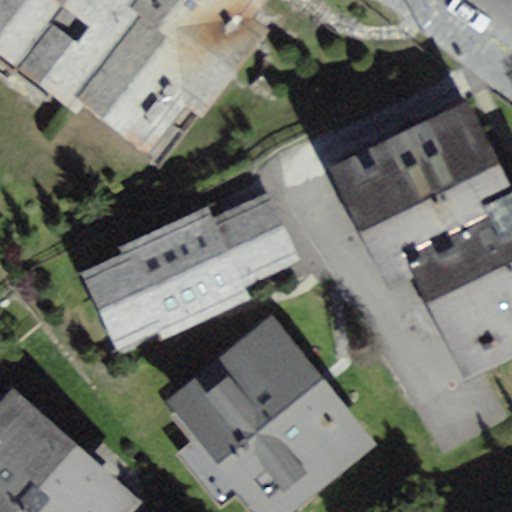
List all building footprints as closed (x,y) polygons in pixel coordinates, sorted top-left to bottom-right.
[(0,0),(0,92),(48,129),(56,120),(121,169),(159,123),(180,140),(254,45),(229,29),(250,0),(0,0)] [(466,122),(355,175),(403,275),(432,262),(478,357),(511,340),(511,185),(499,192),(466,122)] [(109,263),(63,282),(98,365),(143,346),(147,356),(243,313),(237,301),(295,273),(261,202),(202,226),(198,215),(105,255),(109,263)] [(259,322),(151,412),(234,511),(292,511),(366,451),(259,322)] [(120,511),(0,408),(0,511),(120,511)]
